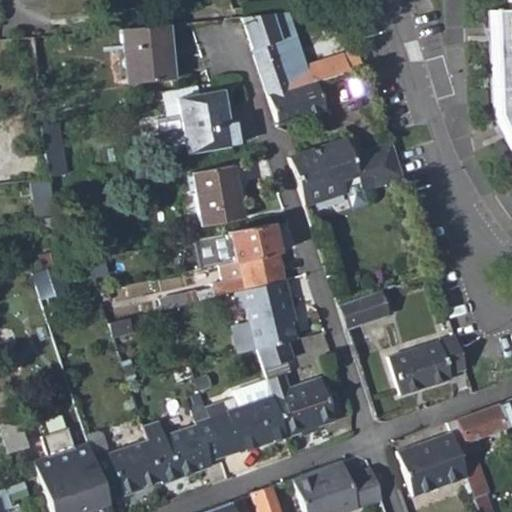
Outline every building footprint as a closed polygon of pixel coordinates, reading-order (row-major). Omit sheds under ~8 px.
[(511,0),(510,0),(510,6),(490,8),(500,116),(511,140),(511,0)] [(270,15),(239,17),(266,97),(311,82),(346,70),(342,54),(286,71),(275,41),(279,40),(270,15)] [(165,25),(119,30),(123,82),(170,78),(165,25)] [(342,54),(346,70),(364,65),(359,49),(342,54)] [(311,82),(266,97),(275,123),(320,108),(311,82)] [(159,93),(164,117),(177,115),(174,100),(197,96),(195,87),(159,93)] [(197,96),(174,100),(177,115),(164,117),(154,119),(157,133),(161,132),(162,141),(168,140),(181,138),(183,150),(183,152),(236,142),(232,121),(225,122),(219,91),(197,96)] [(37,126),(42,148),(59,145),(55,123),(37,126)] [(352,135),(331,142),(343,176),(354,173),(359,188),(381,181),(383,186),(401,180),(389,142),(359,153),(352,135)] [(181,138),(168,140),(170,152),(183,150),(181,138)] [(331,142),(286,158),(301,204),(343,190),(338,178),(343,176),(331,142)] [(48,178),(65,174),(59,145),(42,148),(48,178)] [(230,166),(190,174),(200,226),(239,218),(230,166)] [(35,217),(53,214),(46,179),(28,182),(35,217)] [(268,226),(197,239),(200,251),(227,246),(230,262),(235,261),(273,252),(268,226)] [(280,282),(273,252),(235,261),(239,278),(215,283),(216,289),(217,296),(232,293),(280,282)] [(44,268),(50,285),(90,273),(86,259),(44,268)] [(27,271),(36,296),(52,292),(50,285),(44,268),(27,271)] [(286,308),(280,282),(232,293),(235,307),(241,306),(244,320),(228,324),(233,349),(252,344),(282,337),(288,335),(282,308),(286,308)] [(185,304),(217,296),(216,289),(209,291),(208,287),(182,293),(185,304)] [(376,291),(335,306),(343,328),(384,314),(376,291)] [(112,339),(129,333),(123,317),(106,323),(112,339)] [(452,336),(386,357),(397,394),(448,379),(446,373),(462,368),(452,336)] [(290,360),(282,337),(252,344),(261,369),(282,362),(290,360)] [(261,369),(265,383),(282,377),(287,375),(282,362),(261,369)] [(195,385),(206,382),(202,370),(191,374),(195,385)] [(269,395),(284,440),(332,423),(319,385),(288,396),(282,377),(265,383),(269,395)] [(232,393),(236,406),(269,395),(265,383),(232,393)] [(202,405),(219,458),(236,453),(237,456),(284,440),(269,395),(236,406),(224,409),(220,400),(202,405)] [(511,399),(502,403),(511,424),(511,399)] [(141,428),(146,446),(159,483),(206,469),(204,463),(219,458),(202,405),(201,400),(185,405),(193,427),(158,438),(154,424),(141,428)] [(493,406),(452,421),(460,442),(471,438),(501,427),(493,406)] [(0,421),(0,440),(4,453),(25,447),(15,417),(0,421)] [(119,437),(125,453),(146,446),(141,428),(124,432),(119,437)] [(408,496),(462,476),(456,458),(451,445),(447,433),(392,451),(408,496)] [(46,462),(32,467),(47,511),(97,511),(107,509),(106,506),(91,460),(87,448),(71,453),(65,435),(40,444),(46,462)] [(87,448),(91,460),(104,456),(97,438),(91,437),(84,439),(87,448)] [(451,445),(456,458),(472,451),(467,446),(472,442),(471,438),(460,442),(451,445)] [(104,456),(91,460),(106,506),(133,497),(132,495),(160,486),(159,483),(146,446),(125,453),(105,459),(104,456)] [(472,451),(456,458),(462,476),(470,499),(486,492),(472,451)] [(339,461),(290,479),(301,511),(329,511),(330,511),(339,511),(378,499),(368,469),(345,476),(339,461)] [(277,511),(269,486),(248,495),(254,511),(277,511)] [(0,489),(0,511),(1,511),(1,510),(11,506),(4,488),(0,489)] [(486,492),(470,499),(475,511),(485,511),(493,509),(486,492)] [(229,511),(226,503),(200,511),(229,511)]
